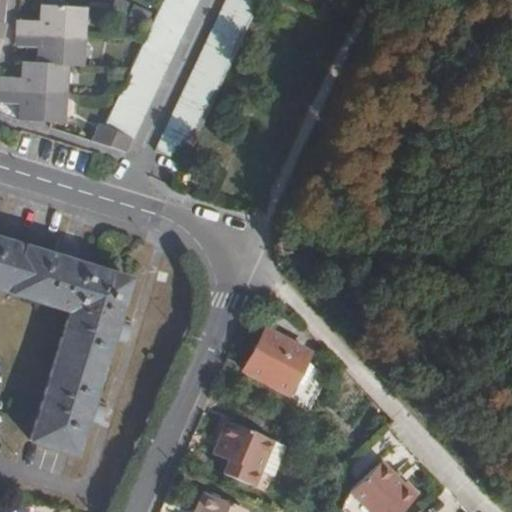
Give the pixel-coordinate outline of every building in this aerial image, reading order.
[(82,62),(86,3),(40,0),(40,17),(18,16),(16,43),(38,44),(36,58),(23,58),(22,74),(0,73),(0,99),(20,101),(20,117),(64,119),(68,61),(82,62)] [(124,152),(195,0),(161,0),(103,125),(97,122),(87,140),(124,152)] [(112,0),(110,5),(146,22),(151,13),(123,0),(112,0)] [(184,163),(260,0),(225,0),(155,149),(184,163)] [(0,289),(68,310),(28,441),(73,454),(83,419),(92,421),(95,414),(102,417),(104,412),(105,406),(89,401),(108,338),(117,340),(120,333),(127,335),(129,329),(130,324),(114,320),(127,279),(73,262),(76,253),(68,251),(71,243),(60,240),(55,257),(0,239),(0,289)] [(71,243),(68,251),(76,253),(78,246),(71,243)] [(284,393),(302,361),(307,352),(262,328),(239,370),(284,393)] [(120,333),(117,340),(125,343),(127,335),(120,333)] [(297,390),(311,365),(302,361),(284,393),(293,398),(297,390)] [(326,374),(311,365),(297,390),(313,398),(326,374)] [(95,414),(92,421),(100,424),(102,417),(95,414)] [(259,470),(271,440),(223,420),(210,453),(225,459),(219,473),(252,486),(259,470)] [(285,445),(271,440),(259,470),(272,475),(285,445)] [(380,458),(374,465),(397,487),(402,482),(380,458)] [(397,487),(374,465),(346,490),(366,511),(399,511),(418,494),(405,480),(402,482),(397,487)] [(243,511),(244,511),(199,493),(191,511),(243,511)]
